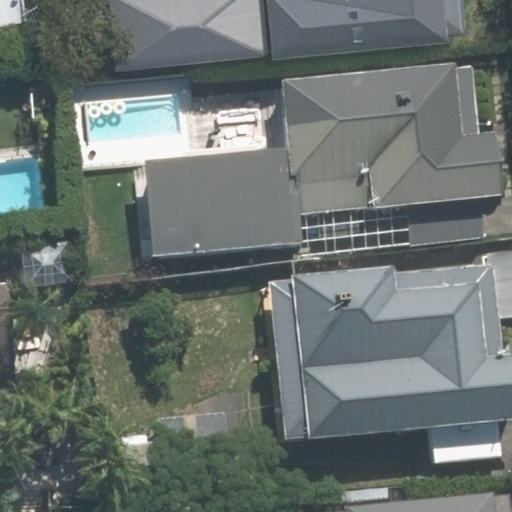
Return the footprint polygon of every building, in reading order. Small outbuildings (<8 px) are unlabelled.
[(104,0),(111,69),(464,37),(460,0),(104,0)] [(288,144),(146,157),(155,255),(305,241),(302,213),(506,194),(500,128),(481,130),(474,58),(282,76),(288,144)] [(269,278),(284,436),(511,415),(511,351),(502,353),(493,258),(269,278)] [(0,388),(22,386),(10,278),(0,279),(0,388)] [(510,511),(509,491),(296,511),(510,511)]
